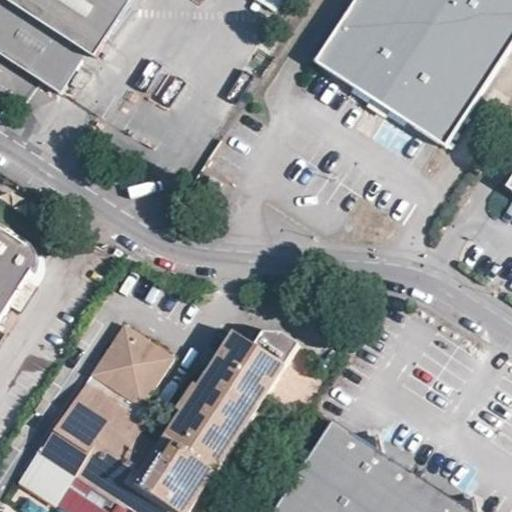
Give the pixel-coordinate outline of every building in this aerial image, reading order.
[(0,0),(0,50),(64,91),(85,59),(80,56),(86,46),(100,55),(135,0),(0,0)] [(511,52),(511,0),(360,0),(318,64),(325,68),(356,89),(353,94),(372,107),(376,102),(393,113),(389,118),(408,130),(411,125),(442,145),(449,150),(511,52)] [(372,107),(389,118),(393,113),(376,102),(372,107)] [(226,183),(214,175),(203,193),(215,200),(226,183)] [(0,220),(0,228),(4,232),(8,227),(0,220)] [(29,249),(4,232),(0,228),(0,329),(36,274),(43,274),(46,262),(46,254),(42,247),(35,242),(29,249)] [(237,331),(208,374),(199,387),(193,384),(179,408),(183,410),(159,447),(141,437),(135,412),(174,353),(126,321),(22,480),(69,511),(89,511),(104,491),(118,501),(121,497),(142,511),(189,511),(259,408),(302,344),(285,333),(267,333),(258,346),(237,331)] [(142,418),(135,412),(141,437),(146,428),(140,424),(142,418)] [(336,417),(276,510),(278,511),(480,511),(477,495),(455,498),(385,451),(380,432),(360,433),(336,417)]
